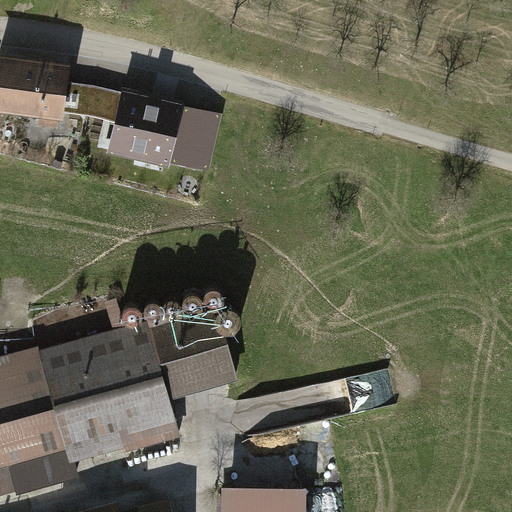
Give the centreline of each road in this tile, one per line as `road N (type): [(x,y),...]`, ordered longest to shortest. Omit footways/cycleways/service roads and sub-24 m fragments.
road 1 (residential): [(0,32),(178,65),(383,125)]
road 2 (unclassified): [(383,125),(511,162)]
